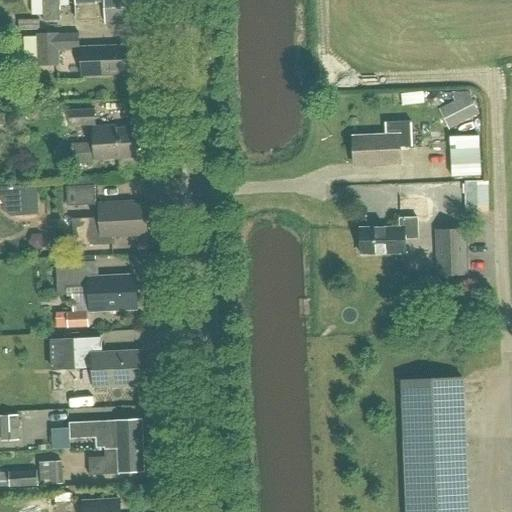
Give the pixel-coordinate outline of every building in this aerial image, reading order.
[(30,0),(31,15),(42,15),(43,22),(59,21),(58,0),(30,0)] [(121,7),(134,6),(133,0),(76,0),(77,5),(95,5),(95,2),(105,2),(105,9),(118,8),(121,7)] [(135,24),(134,6),(121,7),(118,8),(105,9),(105,2),(95,2),(95,5),(77,5),(77,21),(106,20),(106,25),(135,24)] [(37,66),(59,65),(58,33),(36,34),(37,66)] [(97,76),(131,75),(130,46),(81,49),(82,77),(97,76)] [(450,129),(480,114),(469,94),(440,110),(450,129)] [(69,127),(95,126),(94,110),(68,112),(69,127)] [(354,165),(398,163),(397,149),(411,149),(411,123),(385,124),(386,141),(353,142),(354,165)] [(94,143),(70,144),(71,165),(95,164),(95,160),(121,159),(121,173),(136,172),(136,158),(134,130),(110,131),(110,128),(93,128),(94,143)] [(480,148),(452,150),(454,177),(482,175),(480,148)] [(488,212),(487,181),(464,182),(465,212),(488,212)] [(67,206),(95,205),(94,186),(66,186),(67,206)] [(17,215),(38,214),(36,187),(15,188),(17,215)] [(123,206),(123,203),(99,204),(100,220),(76,221),(78,246),(114,244),(114,238),(147,236),(145,205),(123,206)] [(360,255),(401,254),(401,237),(417,237),(417,220),(399,220),(400,229),(360,230),(360,255)] [(437,277),(467,277),(466,230),(436,230),(437,277)] [(96,280),(95,263),(55,265),(57,295),(90,293),(91,311),(135,309),(134,278),(96,280)] [(67,333),(88,332),(88,311),(66,312),(67,333)] [(100,355),(99,339),(74,340),(76,370),(94,369),(95,387),(139,385),(138,354),(100,355)] [(469,435),(467,376),(408,379),(410,429),(436,428),(437,436),(469,435)] [(0,440),(19,440),(18,415),(0,416),(0,440)] [(117,447),(142,446),(141,421),(116,422),(68,424),(69,440),(90,439),(90,437),(95,437),(96,449),(104,449),(104,451),(117,450),(117,447)] [(142,446),(117,447),(117,450),(104,451),(104,458),(88,459),(89,476),(119,475),(119,474),(143,473),(142,446)] [(40,485),(62,484),(61,462),(39,463),(40,485)] [(10,488),(37,486),(36,471),(9,473),(10,488)] [(82,503),(82,511),(119,511),(119,501),(82,503)]
